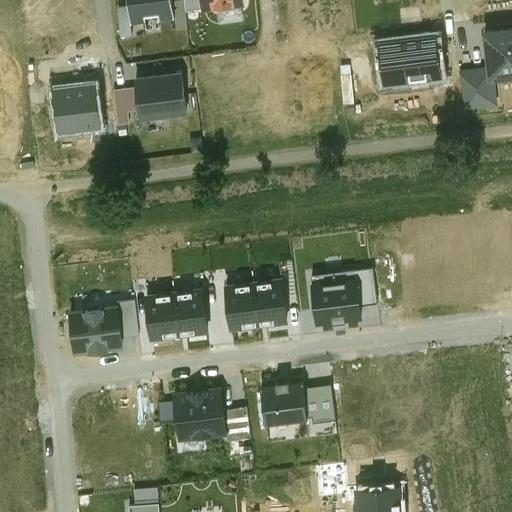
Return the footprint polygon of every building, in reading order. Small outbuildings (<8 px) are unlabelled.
[(172,0),(129,0),(130,5),(132,21),(174,16),(172,0)] [(185,0),(174,0),(172,0),(174,16),(176,16),(177,29),(189,28),(187,10),(185,0)] [(203,8),(201,0),(185,0),(187,10),(203,8)] [(201,0),(203,8),(203,9),(245,4),(244,0),(201,0)] [(132,21),(130,5),(118,6),(122,36),(133,35),(131,22),(132,21)] [(511,29),(485,33),(490,67),(491,78),(493,78),(511,75),(511,29)] [(496,103),(493,78),(491,78),(490,67),(461,70),(466,107),(496,103)] [(182,73),(137,77),(138,86),(141,110),(141,116),(186,111),(182,73)] [(141,110),(138,86),(115,89),(119,124),(130,122),(129,111),(141,110)] [(357,278),(361,305),(378,302),(374,268),(356,270),(357,278)] [(227,284),(232,327),(288,321),(283,278),(227,284)] [(357,278),(313,283),(318,322),(362,317),(361,305),(357,278)] [(148,294),(153,337),(209,331),(204,288),(148,294)] [(118,305),(122,337),(140,335),(135,299),(118,302),(118,305)] [(118,305),(71,311),(76,351),(123,345),(122,337),(118,305)] [(277,385),(263,387),(267,422),(308,417),(304,388),(303,382),(290,384),(290,381),(277,383),(277,385)] [(332,385),(304,388),(308,417),(313,417),(314,422),(336,419),(332,385)] [(222,387),(175,392),(181,437),(227,432),(224,409),(222,387)] [(247,407),(224,409),(227,432),(228,440),(251,437),(247,407)] [(160,511),(160,503),(130,505),(130,511),(160,511)]
